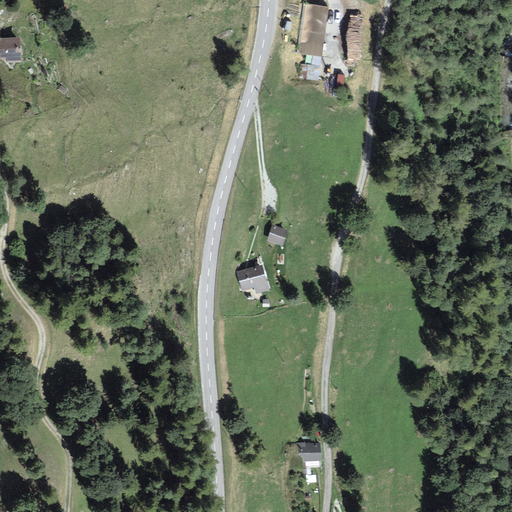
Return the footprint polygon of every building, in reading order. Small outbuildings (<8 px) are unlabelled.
[(319,78),(330,5),(304,1),(297,51),(304,52),(301,75),(319,78)] [(21,38),(1,40),(3,63),(23,62),(21,38)] [(290,230),(274,225),(270,239),(286,244),(290,230)] [(264,265),(238,273),(243,292),(254,289),(256,296),(272,291),(264,265)] [(323,443),(296,445),(297,461),(324,459),(323,443)]
